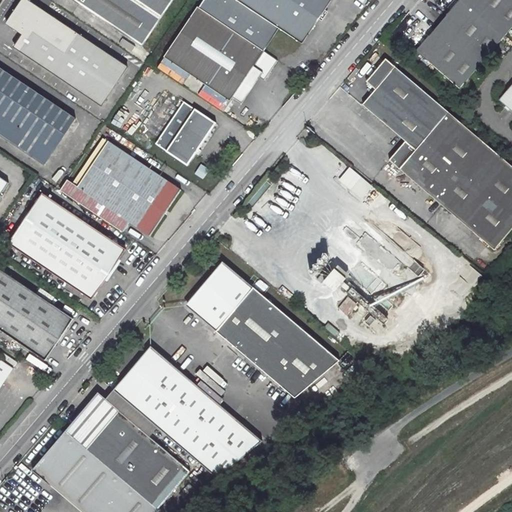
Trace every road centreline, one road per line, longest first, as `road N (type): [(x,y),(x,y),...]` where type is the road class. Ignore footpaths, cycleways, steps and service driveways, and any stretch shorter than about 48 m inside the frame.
road 1 (unclassified): [(0,461),(394,0)]
road 2 (unclassified): [(374,471),(374,447),(420,408),(511,352)]
road 3 (track): [(511,375),(374,471)]
road 4 (unknown): [(0,33),(102,108),(124,96)]
road 5 (unknown): [(265,106),(353,0)]
